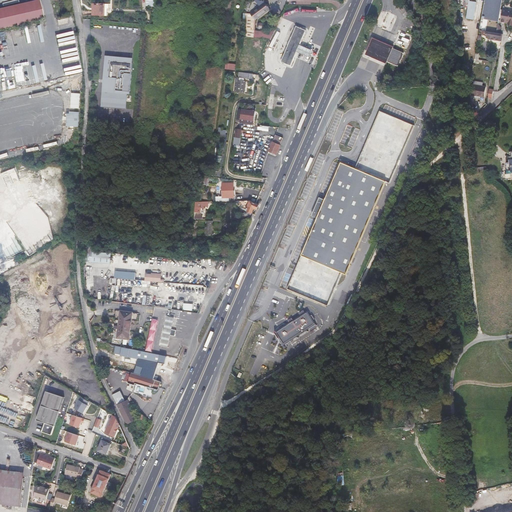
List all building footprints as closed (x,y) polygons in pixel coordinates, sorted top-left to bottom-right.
[(107,1),(96,0),(96,12),(107,13),(107,11),(109,12),(109,6),(110,6),(110,2),(107,2),(107,1)] [(0,30),(44,21),(40,1),(0,9),(0,30)] [(470,1),(467,18),(473,19),(476,2),(470,1)] [(244,36),(254,37),(254,30),(255,20),(269,9),(265,3),(251,13),(252,15),(246,15),(244,36)] [(511,22),(511,9),(503,8),(501,19),(509,20),(509,22),(511,22)] [(44,30),(58,27),(57,20),(43,22),(44,30)] [(291,65),(297,52),(297,51),(300,44),(300,45),(306,30),(297,26),(291,40),(281,61),(291,65)] [(496,33),(486,31),(485,35),(489,36),(488,38),(500,40),(502,34),(496,33)] [(412,36),(400,32),(396,43),(407,48),(412,36)] [(385,60),(388,53),(381,50),(386,38),(374,33),(364,57),(376,61),(378,57),(385,60)] [(297,51),(297,52),(305,55),(310,57),(313,50),(307,48),(300,45),(300,44),(297,51)] [(253,47),(243,46),(241,57),(252,58),(253,47)] [(391,46),(388,53),(385,60),(396,65),(402,51),(391,46)] [(107,61),(133,63),(133,58),(105,56),(101,107),(114,108),(114,105),(104,104),(107,77),(107,61)] [(133,63),(107,61),(107,77),(104,104),(114,105),(114,108),(126,109),(127,94),(130,94),(133,63)] [(245,92),(247,81),(238,81),(237,91),(245,92)] [(471,95),(486,97),(487,89),(472,87),(471,95)] [(255,123),(257,110),(242,108),(241,121),(255,123)] [(415,125),(380,111),(355,169),(390,183),(415,125)] [(278,154),(282,144),(281,144),(283,138),(279,137),(276,135),(269,150),(278,154)] [(322,209),(302,256),(342,273),(347,275),(386,182),(355,169),(342,163),(322,209)] [(223,201),(229,201),(229,198),(234,197),(233,183),(222,183),(223,201)] [(259,204),(256,203),(250,200),(246,210),(252,213),(254,208),(257,209),(259,204)] [(213,221),(205,220),(205,235),(212,236),(213,221)] [(218,253),(219,243),(210,242),(209,252),(218,253)] [(86,263),(111,263),(111,250),(86,249),(86,263)] [(342,273),(301,256),(287,289),(328,306),(342,273)] [(145,281),(161,282),(162,274),(146,273),(145,281)] [(129,339),(133,312),(121,311),(118,336),(113,336),(113,342),(122,343),(123,338),(129,339)] [(307,313),(276,333),(277,335),(283,345),(315,325),(307,313)] [(166,316),(164,327),(172,329),(174,318),(166,316)] [(168,347),(171,335),(163,334),(161,345),(168,347)] [(159,389),(159,388),(160,387),(161,381),(157,380),(158,376),(155,375),(159,362),(165,364),(167,356),(145,351),(115,345),(114,353),(139,358),(136,365),(137,365),(134,373),(156,380),(153,388),(159,389)] [(149,387),(153,388),(156,380),(134,373),(131,372),(128,382),(135,384),(136,382),(149,387)] [(117,405),(126,401),(121,390),(112,394),(117,405)] [(39,420),(47,423),(44,432),(54,434),(65,396),(47,391),(39,420)] [(137,418),(128,399),(126,401),(117,405),(123,417),(127,425),(128,424),(130,423),(137,419),(137,418)] [(140,425),(145,417),(144,416),(140,412),(137,418),(137,419),(140,425)] [(81,429),(84,419),(73,415),(70,426),(81,429)] [(120,424),(116,416),(113,415),(106,433),(114,437),(120,424)] [(69,432),(65,442),(76,446),(80,436),(69,432)] [(133,439),(135,444),(142,440),(138,436),(134,438),(133,439)] [(112,444),(102,441),(98,452),(107,455),(112,444)] [(41,455),(40,455),(38,463),(37,465),(51,469),(54,459),(41,455)] [(67,464),(65,474),(79,476),(79,478),(82,478),(84,469),(80,468),(80,467),(67,464)] [(0,476),(24,479),(24,474),(0,471),(0,476)] [(110,475),(100,471),(90,493),(100,498),(110,475)] [(0,504),(20,507),(24,479),(0,476),(0,504)] [(43,489),(37,487),(33,497),(45,501),(48,489),(43,487),(43,489)] [(51,498),(49,506),(53,506),(54,502),(66,506),(69,495),(57,492),(55,499),(51,498)]
